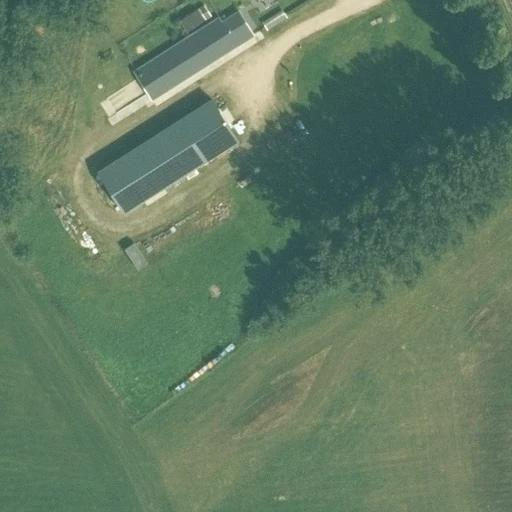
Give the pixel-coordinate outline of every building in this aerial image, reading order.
[(323,0),(273,0),(278,7),(265,15),(274,29),(323,0)] [(152,100),(236,46),(218,18),(134,71),(152,100)] [(211,98),(97,170),(123,213),(238,140),(211,98)] [(102,182),(92,188),(105,209),(115,203),(102,182)] [(147,264),(133,243),(124,249),(137,270),(147,264)]
